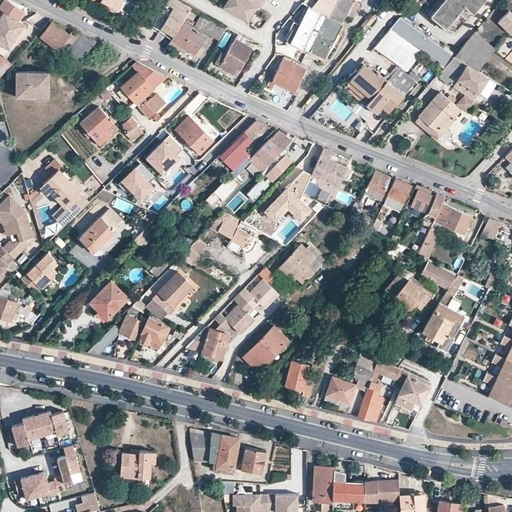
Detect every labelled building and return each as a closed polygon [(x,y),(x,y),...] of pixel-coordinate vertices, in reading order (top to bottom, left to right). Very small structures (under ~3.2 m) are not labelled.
[(23,10),(6,0),(0,0),(0,6),(5,9),(0,16),(0,42),(10,49),(26,23),(18,18),(23,10)] [(110,0),(111,0),(109,4),(117,9),(121,0),(110,0)] [(178,0),(174,7),(159,32),(172,40),(181,24),(192,7),(178,0)] [(225,0),(222,7),(248,22),(255,9),(257,5),(249,0),(225,0)] [(316,0),(311,7),(324,14),(328,16),(337,1),(336,0),(316,0)] [(328,16),(341,22),(351,0),(336,0),(337,1),(328,16)] [(359,0),(351,0),(346,12),(352,15),(359,0)] [(442,0),(430,16),(437,21),(441,17),(449,24),(464,6),(473,12),(482,0),(442,0)] [(271,14),(257,5),(255,9),(269,16),(271,14)] [(294,21),(286,39),(306,50),(324,14),(311,7),(307,6),(299,23),(294,21)] [(511,30),(511,11),(509,8),(497,21),(510,33),(511,30)] [(202,27),(209,17),(201,12),(195,23),(202,27)] [(364,21),(369,25),(377,16),(372,12),(364,21)] [(324,14),(306,50),(323,58),(341,22),(328,16),(324,14)] [(202,27),(201,30),(218,40),(225,27),(209,17),(202,27)] [(398,17),(388,30),(419,52),(442,69),(453,56),(398,17)] [(441,17),(437,21),(445,28),(449,24),(441,17)] [(364,21),(359,28),(363,32),(369,25),(364,21)] [(52,22),(41,35),(63,54),(66,51),(79,61),(95,40),(81,33),(79,35),(71,32),(68,36),(52,22)] [(181,24),(172,40),(186,49),(198,56),(202,48),(200,46),(205,37),(196,31),(195,33),(181,24)] [(388,30),(376,43),(409,66),(419,52),(388,30)] [(474,31),(453,56),(466,64),(476,71),(495,49),(474,31)] [(252,47),(235,38),(225,56),(221,53),(215,63),(233,73),(238,66),(241,67),(252,47)] [(172,40),(169,44),(183,53),(186,49),(172,40)] [(0,75),(10,65),(1,56),(0,55),(0,75)] [(442,69),(437,74),(448,84),(454,77),(457,74),(466,64),(453,56),(442,69)] [(271,87),(274,82),(294,92),(305,69),(283,58),(274,77),(270,76),(266,84),(271,87)] [(136,60),(132,64),(138,72),(121,86),(136,102),(166,75),(154,69),(136,60)] [(362,63),(349,79),(370,98),(365,104),(375,111),(364,125),(372,133),(383,118),(404,94),(387,80),(377,71),(375,74),(362,63)] [(477,91),(486,77),(485,76),(476,71),(466,64),(457,74),(454,77),(456,79),(477,91)] [(399,67),(387,80),(404,94),(415,81),(399,67)] [(16,96),(49,96),(49,71),(16,71),(16,96)] [(480,93),(490,79),(486,77),(477,91),(480,93)] [(349,79),(344,85),(365,104),(370,98),(349,79)] [(477,91),(456,79),(452,85),(473,98),(477,91)] [(439,92),(418,116),(436,132),(450,115),(452,116),(459,108),(439,92)] [(151,98),(158,107),(164,101),(156,93),(151,98)] [(463,94),(456,103),(460,106),(461,108),(462,108),(463,108),(465,108),(466,107),(471,102),(463,94)] [(146,99),(143,96),(136,102),(139,105),(148,116),(158,107),(149,96),(146,99)] [(99,106),(80,122),(99,144),(104,140),(99,135),(107,128),(111,133),(118,128),(99,106)] [(188,115),(174,128),(198,151),(199,153),(213,140),(188,115)] [(436,132),(418,116),(414,120),(436,139),(454,119),(452,116),(450,115),(436,132)] [(135,120),(131,116),(122,124),(125,134),(132,140),(143,130),(137,123),(135,120)] [(255,119),(219,155),(224,160),(233,169),(249,153),(242,147),(266,124),(255,119)] [(107,128),(99,135),(104,140),(111,133),(107,128)] [(279,128),(249,159),(262,171),(285,147),(296,136),(279,128)] [(182,148),(169,134),(146,157),(161,173),(179,155),(177,153),(182,148)] [(288,150),(285,147),(262,171),(261,172),(264,175),(265,174),(268,176),(264,180),(262,178),(247,194),(254,200),(260,194),(259,192),(262,188),(264,190),(269,184),(268,183),(271,180),(272,181),(292,160),(285,153),(288,150)] [(324,147),(312,173),(337,185),(346,167),(328,158),(332,150),(324,147)] [(30,154),(20,163),(26,169),(36,160),(30,154)] [(155,177),(140,162),(118,186),(124,192),(129,188),(141,199),(153,187),(149,183),(155,177)] [(58,168),(43,183),(51,191),(63,204),(79,190),(58,168)] [(308,181),(311,174),(304,170),(264,210),(274,219),(286,206),(299,219),(309,209),(299,199),(303,192),(308,181)] [(374,170),(364,192),(379,199),(382,193),(384,194),(389,184),(387,183),(389,177),(374,170)] [(240,184),(230,174),(213,191),(223,201),(240,184)] [(395,179),(384,201),(387,202),(391,196),(403,201),(411,187),(395,179)] [(308,181),(303,192),(313,198),(319,187),(308,181)] [(43,183),(39,186),(47,194),(51,191),(43,183)] [(418,189),(411,205),(428,212),(435,196),(430,194),(418,189)] [(433,189),(430,194),(435,196),(428,212),(423,217),(433,221),(434,219),(441,203),(444,194),(441,193),(433,189)] [(87,199),(79,190),(63,204),(71,213),(87,199)] [(25,211),(9,194),(0,203),(0,216),(6,222),(10,234),(17,232),(20,240),(12,242),(10,240),(3,247),(14,257),(34,238),(25,211)] [(441,203),(434,219),(441,223),(463,233),(471,216),(441,203)] [(286,206),(274,219),(275,221),(286,210),(297,220),(299,219),(286,206)] [(109,209),(80,239),(92,250),(98,243),(101,246),(102,245),(110,236),(114,233),(112,230),(121,221),(109,209)] [(225,210),(208,227),(217,232),(218,230),(232,238),(230,240),(243,247),(247,239),(251,241),(258,230),(240,220),(238,224),(230,219),(232,215),(225,210)] [(232,215),(230,219),(238,224),(240,220),(232,215)] [(376,218),(371,228),(376,232),(382,221),(376,218)] [(489,218),(483,235),(495,239),(501,222),(489,218)] [(433,221),(430,226),(438,230),(441,223),(434,219),(433,221)] [(149,226),(140,236),(143,238),(152,229),(149,226)] [(424,241),(418,252),(426,257),(428,258),(440,232),(438,230),(430,226),(424,241)] [(187,233),(179,240),(187,248),(190,246),(195,240),(187,233)] [(110,236),(102,245),(105,247),(113,239),(110,236)] [(415,236),(409,248),(418,252),(424,241),(415,236)] [(195,240),(190,246),(197,253),(205,244),(198,238),(195,240)] [(463,242),(456,255),(463,258),(469,245),(463,242)] [(98,243),(92,250),(94,252),(101,246),(98,243)] [(3,247),(0,244),(0,271),(14,258),(3,247)] [(299,245),(282,263),(296,277),(303,283),(319,267),(315,264),(319,260),(310,252),(309,254),(299,245)] [(187,248),(179,257),(188,263),(197,253),(190,246),(187,248)] [(56,259),(48,252),(22,279),(33,291),(33,290),(38,285),(41,288),(51,279),(52,279),(59,273),(54,268),(57,266),(53,262),(56,259)] [(450,285),(457,273),(428,258),(422,271),(450,285)] [(282,263),(279,266),(293,280),(296,277),(282,263)] [(495,279),(500,268),(493,265),(488,276),(495,279)] [(511,270),(506,268),(499,283),(505,285),(511,270)] [(177,271),(152,297),(153,298),(167,312),(169,314),(175,309),(172,307),(193,285),(177,271)] [(411,311),(425,294),(399,272),(385,289),(411,311)] [(446,306),(463,276),(457,273),(450,285),(439,302),(446,306)] [(219,312),(213,318),(225,329),(230,323),(239,333),(254,318),(245,310),(255,299),(264,308),(278,293),(262,278),(249,292),(243,287),(232,299),(237,304),(224,317),(219,312)] [(110,280),(90,302),(98,310),(101,307),(109,315),(127,296),(110,280)] [(0,315),(11,319),(14,311),(19,313),(25,305),(0,295),(0,315)] [(159,320),(167,312),(153,298),(145,307),(159,320)] [(439,302),(421,331),(427,334),(439,340),(436,345),(446,350),(454,336),(453,335),(459,324),(458,324),(463,316),(446,306),(439,302)] [(120,330),(119,332),(137,339),(141,329),(144,324),(134,320),(139,308),(132,305),(127,310),(120,330)] [(101,307),(98,310),(107,318),(109,315),(101,307)] [(141,329),(137,339),(153,346),(154,346),(156,346),(159,344),(167,325),(159,320),(148,314),(144,324),(141,329)] [(304,314),(288,330),(297,338),(312,322),(304,314)] [(511,321),(511,324),(511,337),(506,335),(502,342),(511,346),(511,349),(508,358),(497,353),(493,361),(504,366),(499,377),(488,372),(485,380),(496,384),(490,396),(511,406),(511,405),(511,321)] [(93,345),(88,351),(99,353),(120,330),(113,325),(93,345)] [(205,343),(202,352),(221,357),(227,335),(205,326),(193,339),(205,343)] [(273,326),(243,356),(257,370),(287,340),(273,326)] [(427,334),(424,338),(436,345),(439,340),(427,334)] [(193,339),(185,346),(202,352),(205,343),(193,339)] [(81,342),(79,349),(88,351),(93,345),(81,342)] [(377,358),(360,351),(355,366),(372,372),(373,369),(377,358)] [(373,369),(404,382),(408,372),(392,365),(377,358),(373,369)] [(290,360),(284,385),(296,388),(303,389),(302,394),(309,396),(311,386),(305,384),(309,365),(290,360)] [(355,366),(353,373),(349,372),(346,379),(355,383),(352,390),(364,394),(367,386),(368,387),(372,372),(355,366)] [(397,395),(395,401),(410,409),(412,405),(414,400),(421,403),(429,385),(419,381),(421,378),(408,372),(404,382),(397,395)] [(332,374),(326,392),(349,400),(352,390),(355,383),(346,379),(332,374)] [(364,396),(357,416),(364,418),(370,419),(374,406),(379,390),(368,387),(367,386),(364,394),(364,396)] [(326,392),(324,399),(347,407),(349,400),(326,392)] [(374,406),(370,419),(375,421),(379,408),(374,406)] [(50,412),(38,415),(44,436),(55,432),(56,436),(69,433),(63,412),(52,416),(50,412)] [(38,415),(35,416),(41,437),(44,436),(38,415)] [(23,424),(12,427),(18,447),(30,444),(29,440),(41,437),(35,416),(22,420),(23,424)] [(189,426),(189,431),(190,437),(193,460),(201,460),(199,429),(189,426)] [(199,429),(201,460),(208,461),(209,448),(210,431),(199,429)] [(210,431),(209,448),(219,450),(236,453),(238,437),(210,431)] [(55,479),(56,482),(59,492),(67,490),(65,483),(74,481),(72,476),(82,473),(74,446),(65,449),(67,456),(60,458),(58,461),(63,477),(55,479)] [(245,447),(242,460),(263,464),(265,451),(245,447)] [(209,448),(208,461),(217,462),(219,450),(209,448)] [(121,451),(120,470),(137,471),(137,475),(150,476),(152,461),(155,462),(156,450),(138,449),(138,452),(130,451),(121,451)] [(217,462),(217,467),(233,469),(236,453),(219,450),(217,462)] [(242,460),(241,467),(261,472),(263,464),(242,460)] [(314,465),(312,500),(332,502),(332,499),(333,480),(333,477),(333,467),(314,465)] [(45,472),(15,481),(19,494),(25,492),(28,499),(50,493),(51,497),(59,495),(59,492),(56,482),(48,484),(45,472)] [(363,483),(363,500),(399,499),(399,498),(399,495),(398,479),(364,481),(363,483)] [(332,499),(339,499),(341,481),(333,480),(332,499)] [(341,481),(339,499),(363,500),(363,483),(345,483),(345,481),(341,481)] [(399,495),(399,498),(421,496),(422,504),(425,504),(425,492),(399,495)] [(267,511),(267,493),(249,493),(233,493),(233,503),(236,503),(235,511),(267,511)] [(294,511),(295,510),(297,510),(298,493),(267,493),(267,511),(294,511)] [(399,507),(399,511),(425,511),(425,504),(422,504),(421,496),(399,498),(399,499),(399,507)] [(91,511),(91,510),(98,508),(96,498),(74,504),(76,511),(91,511)] [(339,499),(338,507),(339,508),(363,509),(363,504),(363,500),(339,499)] [(439,500),(437,511),(458,511),(460,503),(439,500)]
